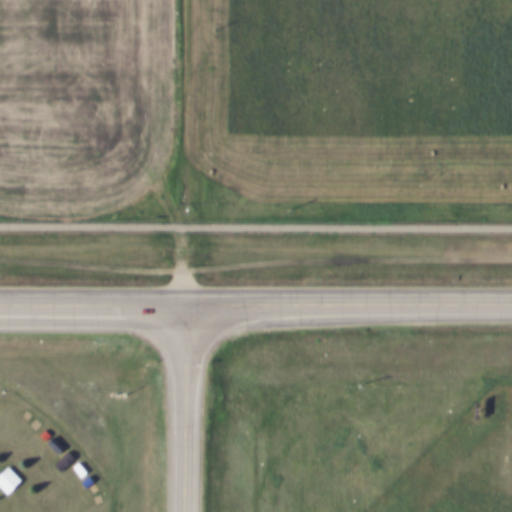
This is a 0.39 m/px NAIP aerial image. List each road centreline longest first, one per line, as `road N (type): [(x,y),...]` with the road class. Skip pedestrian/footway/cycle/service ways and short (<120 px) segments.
road 1 (primary): [(511,302),(181,302)]
road 2 (track): [(181,302),(178,228),(195,96),(196,0)]
road 3 (primary): [(183,511),(181,302)]
road 4 (primary): [(0,300),(181,302)]
